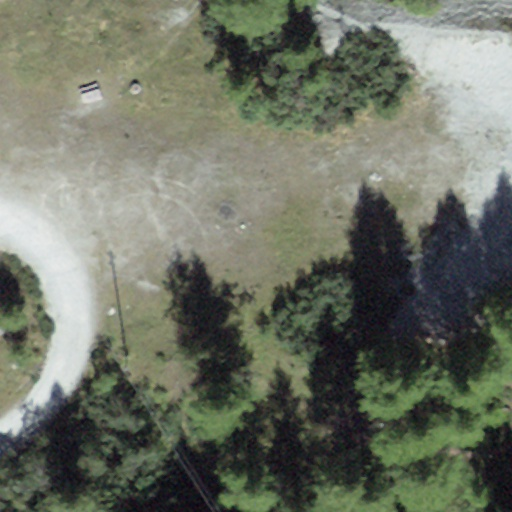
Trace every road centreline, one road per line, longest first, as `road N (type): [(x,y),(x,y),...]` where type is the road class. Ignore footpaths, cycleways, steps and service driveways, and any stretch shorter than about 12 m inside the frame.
road 1 (track): [(26,231),(204,162),(399,130),(439,164),(455,207),(425,252),(340,264),(262,245)]
road 2 (track): [(0,440),(69,364),(72,287),(26,231),(0,223)]
road 3 (track): [(262,245),(100,207)]
